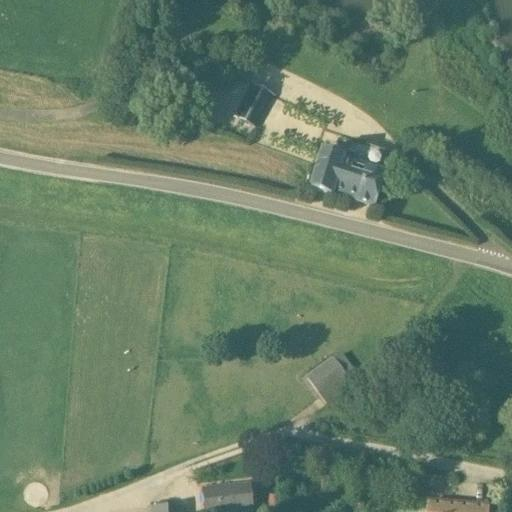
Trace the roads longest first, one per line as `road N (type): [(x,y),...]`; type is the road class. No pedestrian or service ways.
road 1 (tertiary): [(0,161),(198,193),(511,272)]
road 2 (residential): [(511,479),(278,437),(74,511)]
